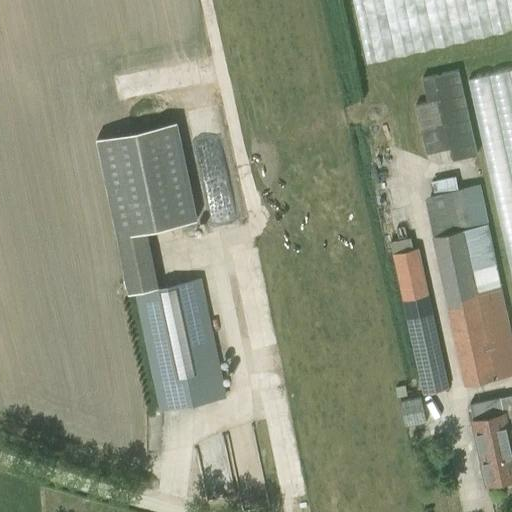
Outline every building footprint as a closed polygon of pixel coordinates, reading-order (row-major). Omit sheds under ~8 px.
[(511,0),(362,0),(373,56),(511,29),(511,0)] [(511,268),(511,68),(473,75),(497,208),(511,204),(511,263),(511,268)] [(478,154),(459,70),(423,79),(428,103),(416,105),(427,154),(451,148),(454,160),(478,154)] [(176,121),(97,138),(117,236),(146,230),(197,219),(176,121)] [(419,247),(392,253),(422,393),(449,387),(419,247)] [(477,301),(448,307),(464,385),(511,374),(511,334),(494,249),(467,255),(477,301)] [(199,279),(137,292),(162,410),(224,397),(199,279)] [(473,420),(487,485),(511,478),(511,449),(508,429),(511,428),(511,394),(470,404),(473,420)] [(404,398),(404,421),(428,421),(427,397),(404,398)] [(203,435),(212,490),(241,485),(244,508),(270,504),(257,426),(203,435)] [(301,444),(277,446),(282,493),(306,491),(301,444)]
